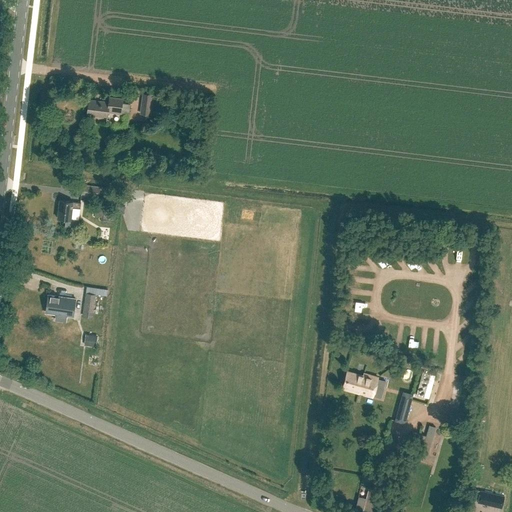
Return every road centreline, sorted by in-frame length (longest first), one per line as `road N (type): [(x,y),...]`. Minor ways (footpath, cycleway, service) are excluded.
road 1 (unclassified): [(296,511),(0,380)]
road 2 (tertiary): [(0,186),(22,0)]
